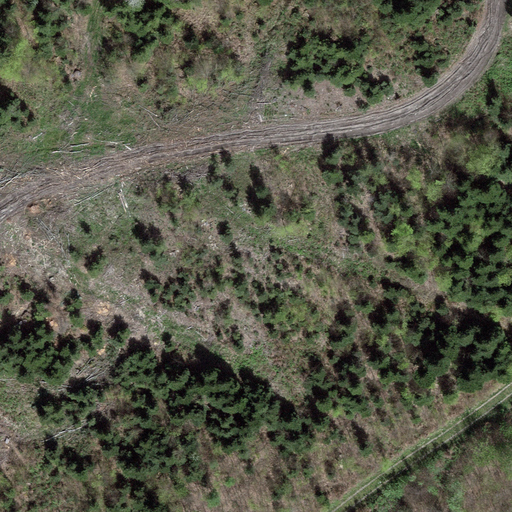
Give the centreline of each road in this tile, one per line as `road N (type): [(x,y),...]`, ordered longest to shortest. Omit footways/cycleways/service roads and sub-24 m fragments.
road 1 (track): [(496,0),(480,64),(443,99),(388,115),(77,160),(0,206)]
road 2 (track): [(335,511),(511,384)]
